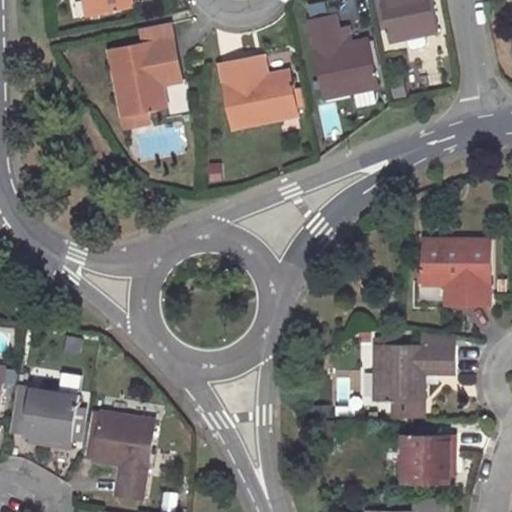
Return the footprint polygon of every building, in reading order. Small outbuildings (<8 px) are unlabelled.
[(84,0),(88,16),(133,6),(132,0),(84,0)] [(384,0),(393,42),(439,32),(432,0),(384,0)] [(326,99),(379,88),(369,39),(343,45),(337,16),(309,22),(326,99)] [(110,51),(122,117),(168,108),(164,86),(162,76),(180,73),(170,23),(139,30),(142,45),(110,51)] [(254,59),(258,77),(268,75),(264,57),(254,59)] [(220,65),(234,130),(299,117),(289,71),(268,75),(258,77),(254,59),(220,65)] [(164,86),(182,82),(180,73),(162,76),(164,86)] [(332,112),(380,103),(378,91),(330,101),(332,112)] [(456,305),(490,305),(491,240),(425,239),(425,286),(446,286),(456,286),(456,305)] [(456,305),(456,286),(446,286),(446,305),(456,305)] [(422,346),(375,346),(375,401),(393,402),(393,415),(424,416),(425,384),(425,375),(438,375),(454,375),(454,346),(450,346),(450,338),(422,333),(422,346)] [(425,384),(438,384),(438,375),(425,375),(425,384)] [(33,389),(26,435),(33,436),(57,440),(57,445),(71,447),(73,438),(81,439),(85,414),(77,413),(80,396),(33,389)] [(94,460),(120,465),(116,494),(145,499),(156,420),(102,412),(102,415),(99,432),(92,431),(89,452),(95,454),(94,460)] [(99,432),(102,415),(94,414),(92,431),(99,432)] [(403,483),(450,483),(450,476),(451,452),(456,452),(456,436),(437,436),(437,429),(418,429),(418,436),(404,436),(403,483)] [(32,442),(57,445),(57,440),(33,436),(32,442)] [(446,511),(447,500),(416,500),(415,511),(446,511)]
